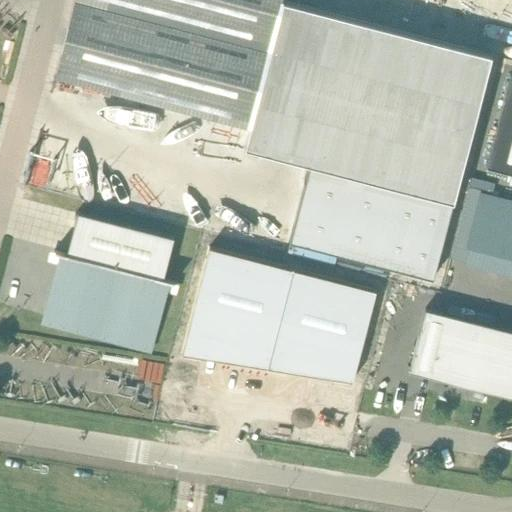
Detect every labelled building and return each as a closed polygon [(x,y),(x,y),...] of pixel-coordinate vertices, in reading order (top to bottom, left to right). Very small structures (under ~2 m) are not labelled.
[(74,0),(55,78),(249,128),(282,0),(74,0)] [(284,0),(244,148),(308,165),(309,160),(454,199),(492,56),(284,0)] [(511,74),(510,74),(485,169),(511,175),(511,74)] [(433,279),(453,201),(310,164),(290,242),(433,279)] [(511,200),(480,192),(466,246),(470,247),(465,265),(511,276),(511,200)] [(162,280),(174,237),(77,212),(66,253),(66,255),(72,257),(70,266),(63,264),(50,317),(147,342),(160,290),(154,288),(156,279),(162,280)] [(211,245),(182,354),(353,382),(378,288),(211,245)] [(511,330),(425,309),(409,371),(511,396),(511,330)]
